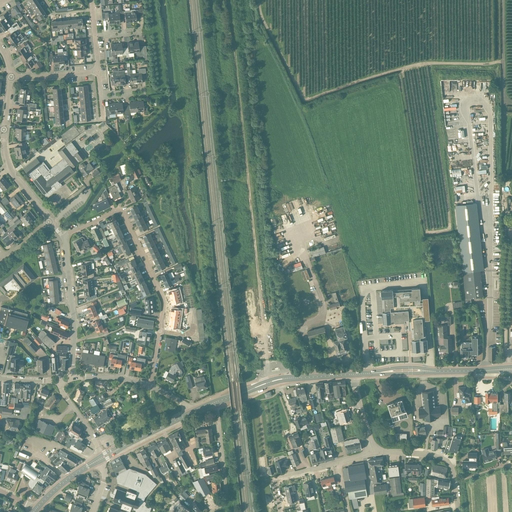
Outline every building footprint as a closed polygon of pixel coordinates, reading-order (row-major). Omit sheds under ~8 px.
[(38,2),(31,6),(28,8),(31,12),(41,6),(38,2)] [(41,6),(31,12),(31,13),(32,15),(35,13),(37,15),(43,11),(41,6)] [(133,10),(130,10),(130,12),(131,22),(137,22),(136,17),(139,17),(143,17),(143,9),(142,9),(142,7),(141,7),(140,8),(140,9),(138,9),(133,10)] [(130,10),(122,11),(122,19),(125,18),(125,23),(131,22),(130,12),(130,10)] [(43,11),(37,15),(38,18),(37,18),(39,21),(47,15),(43,11)] [(116,13),(113,14),(114,24),(120,23),(119,19),(122,19),(122,11),(121,11),(116,11),(116,13)] [(0,17),(1,19),(0,19),(0,26),(8,21),(5,17),(8,15),(6,12),(0,16),(0,17)] [(108,12),(105,12),(105,14),(105,16),(105,19),(105,20),(108,20),(109,24),(114,24),(113,14),(108,14),(108,12)] [(8,21),(0,26),(0,27),(3,31),(7,28),(9,31),(18,25),(16,22),(11,26),(8,21)] [(10,33),(6,36),(9,41),(17,35),(14,31),(20,27),(18,25),(9,31),(10,33)] [(17,35),(9,41),(12,46),(17,43),(18,45),(20,44),(20,45),(25,41),(23,38),(20,33),(17,35)] [(74,44),(76,44),(77,50),(86,49),(86,39),(74,40),(74,44)] [(17,51),(16,52),(17,54),(18,53),(20,56),(30,49),(31,48),(28,44),(26,41),(25,41),(20,45),(22,48),(17,51)] [(127,47),(125,48),(125,55),(129,55),(128,53),(134,53),(133,42),(127,43),(127,47)] [(138,42),(133,42),(134,53),(137,52),(137,54),(142,54),(142,46),(139,46),(138,42)] [(122,43),(116,44),(117,54),(122,54),(122,56),(125,55),(125,48),(122,48),(122,43)] [(111,49),(108,49),(109,57),(112,57),(112,55),(117,54),(116,44),(110,44),(111,49)] [(31,51),(30,49),(20,56),(21,58),(20,59),(23,64),(32,58),(30,55),(29,53),(31,51)] [(86,49),(77,50),(77,56),(75,56),(76,59),(84,58),(84,55),(87,55),(86,49)] [(57,52),(58,55),(58,65),(64,65),(64,60),(67,60),(66,51),(57,52)] [(58,55),(52,56),(52,53),(48,53),(49,62),(53,61),(53,66),(58,65),(58,55)] [(35,67),(41,63),(39,60),(35,62),(32,58),(23,64),(25,66),(26,65),(28,68),(33,64),(35,67)] [(129,66),(127,67),(127,70),(127,72),(128,78),(130,78),(130,79),(131,84),(137,84),(136,73),(132,74),(132,70),(130,70),(129,66)] [(138,73),(136,73),(137,84),(142,83),(141,78),(142,78),(142,77),(144,77),(144,73),(145,73),(145,68),(138,69),(138,73)] [(124,70),(119,70),(119,75),(120,85),(125,85),(125,80),(125,78),(128,78),(127,72),(127,70),(125,71),(124,70)] [(87,85),(78,86),(79,93),(88,92),(87,85)] [(28,89),(20,89),(19,102),(26,103),(28,89)] [(129,105),(126,105),(127,114),(129,114),(130,114),(130,112),(137,112),(136,102),(136,101),(133,101),(133,102),(129,102),(129,105)] [(139,101),(136,101),(136,102),(137,112),(144,111),(144,113),(148,112),(147,103),(143,104),(143,101),(139,102),(139,101)] [(108,107),(105,107),(106,116),(109,116),(109,114),(116,114),(115,104),(115,103),(112,103),(112,104),(108,104),(108,107)] [(118,103),(115,103),(115,104),(116,114),(117,114),(117,116),(123,116),(123,115),(127,114),(126,105),(122,106),(122,103),(118,103)] [(40,108),(38,108),(36,108),(28,107),(27,110),(36,111),(36,112),(36,115),(40,115),(40,108)] [(18,109),(17,120),(26,121),(27,111),(27,110),(18,109)] [(90,113),(81,114),(82,121),(91,120),(90,113)] [(15,132),(15,133),(16,133),(16,139),(25,139),(28,139),(28,134),(25,134),(25,129),(26,129),(26,125),(19,125),(19,128),(15,128),(15,132)] [(27,149),(25,142),(19,143),(19,146),(14,147),(15,151),(17,151),(18,158),(27,156),(25,149),(27,149)] [(24,168),(23,168),(23,169),(44,194),(47,197),(54,191),(54,190),(55,190),(56,189),(56,190),(62,185),(60,182),(74,172),(71,168),(78,162),(79,161),(80,161),(85,156),(80,149),(77,151),(70,143),(66,147),(62,149),(58,152),(63,159),(49,170),(43,162),(41,164),(36,158),(24,168)] [(89,162),(85,165),(83,163),(80,165),(82,168),(80,170),(84,175),(90,171),(90,170),(93,168),(89,162)] [(92,173),(95,177),(101,172),(98,169),(97,169),(92,173)] [(119,175),(112,178),(114,184),(122,180),(119,175)] [(0,186),(3,191),(9,185),(2,177),(0,178),(0,186)] [(109,188),(111,192),(114,200),(121,197),(116,185),(109,188)] [(133,202),(140,199),(134,187),(127,191),(133,202)] [(14,197),(11,199),(10,201),(16,208),(23,203),(16,193),(13,196),(14,197)] [(462,193),(455,194),(457,205),(464,204),(462,193)] [(9,202),(5,197),(0,201),(5,206),(9,202)] [(107,199),(95,205),(98,212),(110,206),(107,199)] [(476,204),(456,206),(459,236),(463,272),(480,270),(483,270),(476,204)] [(137,206),(130,209),(133,215),(140,211),(142,210),(141,208),(139,209),(137,206)] [(6,210),(4,212),(3,214),(9,221),(11,219),(13,218),(6,210)] [(23,215),(20,218),(22,220),(26,225),(36,217),(30,210),(23,215)] [(140,211),(133,215),(136,220),(143,217),(140,211)] [(13,218),(12,219),(16,224),(21,220),(19,219),(19,218),(18,217),(17,216),(17,215),(13,218)] [(143,217),(136,220),(138,226),(145,223),(143,217)] [(110,222),(107,223),(107,224),(108,226),(109,229),(113,228),(119,225),(116,219),(110,222)] [(145,223),(138,226),(141,231),(148,228),(145,223)] [(119,225),(113,228),(115,233),(121,231),(119,225)] [(8,230),(5,232),(7,235),(12,241),(17,237),(13,232),(16,230),(13,227),(12,226),(11,227),(8,230)] [(98,227),(91,230),(96,240),(98,239),(103,237),(99,228),(98,227),(99,227),(98,227)] [(162,235),(159,227),(154,229),(155,232),(157,231),(159,236),(162,235)] [(115,233),(112,235),(113,237),(116,236),(118,239),(124,236),(121,231),(115,233)] [(3,235),(1,237),(2,239),(7,245),(12,241),(7,235),(5,232),(3,234),(3,235)] [(150,234),(144,237),(146,243),(153,239),(155,238),(154,236),(152,237),(150,234)] [(118,239),(115,240),(116,243),(119,241),(120,244),(120,245),(126,242),(124,236),(118,239)] [(78,251),(80,250),(84,248),(85,251),(91,248),(88,240),(83,242),(82,239),(74,243),(78,251)] [(153,239),(146,243),(149,248),(156,245),(153,239)] [(120,244),(117,246),(118,248),(120,251),(123,250),(129,247),(126,242),(120,245),(120,244)] [(42,245),(44,252),(53,250),(51,243),(42,245)] [(156,245),(149,248),(151,254),(158,250),(156,245)] [(123,250),(120,251),(121,254),(124,252),(125,256),(131,253),(129,247),(123,250)] [(312,257),(310,258),(311,262),(316,260),(314,257),(326,253),(324,247),(310,251),(312,257)] [(53,250),(44,252),(46,259),(54,257),(53,250)] [(158,250),(151,254),(154,259),(161,256),(158,250)] [(161,256),(154,259),(156,265),(163,261),(165,261),(163,255),(161,256)] [(54,257),(46,259),(47,267),(56,265),(54,257)] [(128,262),(131,267),(137,265),(134,259),(128,262)] [(81,264),(82,270),(92,268),(94,268),(93,263),(92,260),(86,261),(86,264),(81,264)] [(119,266),(127,263),(125,260),(114,265),(116,269),(118,268),(118,267),(119,266)] [(163,261),(156,265),(159,270),(166,267),(163,261)] [(301,262),(291,265),(294,272),(303,268),(301,262)] [(0,282),(0,287),(5,294),(6,296),(7,296),(10,299),(16,293),(17,291),(18,293),(19,291),(19,290),(24,286),(24,287),(35,278),(23,264),(13,273),(13,274),(7,279),(6,278),(0,282)] [(56,265),(47,267),(49,274),(58,272),(56,265)] [(131,267),(125,270),(126,272),(129,271),(132,269),(133,273),(140,270),(137,265),(131,267)] [(92,268),(82,270),(82,275),(88,274),(88,277),(94,276),(94,273),(92,273),(92,268)] [(304,280),(310,278),(307,269),(301,271),(304,280)] [(133,273),(136,278),(136,279),(142,276),(140,270),(133,273)] [(480,271),(463,273),(465,298),(483,297),(480,271)] [(161,275),(164,281),(174,277),(175,276),(172,272),(169,274),(167,272),(161,275)] [(441,275),(442,283),(452,282),(451,274),(441,275)] [(83,280),(84,285),(93,284),(93,279),(95,279),(94,276),(88,277),(88,280),(83,280)] [(136,278),(133,279),(130,281),(131,283),(137,281),(139,284),(145,281),(142,276),(136,279),(136,278)] [(172,281),(175,279),(174,277),(164,281),(167,287),(173,284),(172,281)] [(48,281),(49,288),(58,287),(57,280),(48,281)] [(139,284),(141,289),(141,290),(147,287),(145,281),(139,284)] [(58,287),(49,288),(50,296),(58,295),(58,287)] [(136,294),(139,293),(139,294),(140,294),(141,296),(140,297),(141,299),(151,294),(147,287),(141,290),(141,289),(135,292),(136,294)] [(393,290),(381,290),(381,299),(382,299),(382,312),(383,324),(391,323),(395,323),(405,322),(411,321),(412,340),(412,351),(428,350),(427,339),(426,339),(424,321),(430,320),(428,298),(421,298),(420,288),(412,288),(393,290)] [(94,289),(84,290),(85,296),(90,295),(91,298),(88,298),(88,301),(95,298),(95,297),(97,297),(96,294),(95,294),(94,289)] [(178,289),(169,291),(170,298),(180,295),(178,289)] [(328,305),(330,310),(340,307),(340,306),(343,306),(342,303),(341,301),(339,302),(336,292),(332,293),(335,303),(328,305)] [(58,295),(50,296),(50,303),(59,303),(58,295)] [(170,298),(172,304),(181,302),(180,295),(170,298)] [(152,299),(145,300),(146,313),(154,313),(152,299)] [(88,307),(89,312),(96,310),(94,306),(97,305),(96,301),(91,303),(92,306),(88,307)] [(1,308),(0,311),(0,324),(5,325),(26,331),(29,320),(27,319),(28,315),(1,308)] [(171,308),(170,314),(180,316),(181,309),(171,308)] [(93,322),(95,327),(102,324),(100,320),(103,319),(102,316),(97,317),(98,320),(93,322)] [(55,320),(57,321),(60,322),(59,325),(66,328),(69,322),(58,318),(56,318),(55,320)] [(154,320),(142,318),(138,318),(136,326),(153,329),(154,320)] [(168,327),(178,329),(179,322),(169,320),(168,327)] [(102,324),(95,327),(97,332),(102,330),(104,335),(109,333),(106,327),(103,328),(102,324)] [(66,339),(68,333),(64,331),(64,330),(52,326),(50,332),(58,335),(58,336),(66,339)] [(307,331),(309,339),(326,334),(324,326),(307,331)] [(440,337),(441,345),(440,346),(440,351),(444,351),(452,351),(452,338),(451,338),(451,336),(447,336),(446,326),(439,326),(440,337)] [(333,341),(337,353),(336,353),(337,356),(343,355),(342,352),(349,350),(347,343),(348,343),(348,342),(348,341),(347,340),(346,341),(345,338),(347,337),(346,332),(345,332),(344,327),(336,329),(338,340),(333,341)] [(42,331),(37,336),(50,348),(56,340),(53,337),(52,338),(46,333),(43,330),(42,331)] [(139,336),(138,342),(142,342),(142,343),(149,344),(150,338),(151,338),(151,333),(144,332),(140,331),(139,336)] [(472,342),(470,342),(470,354),(472,354),(472,355),(479,355),(479,336),(472,336),(472,342)] [(22,340),(27,346),(34,353),(38,349),(31,342),(27,337),(22,340)] [(36,337),(33,340),(38,345),(42,342),(37,337),(36,337)] [(174,352),(177,339),(166,338),(165,340),(167,341),(166,350),(174,352)] [(183,338),(181,341),(189,346),(192,342),(183,338)] [(121,341),(119,349),(122,349),(124,342),(130,343),(130,340),(126,339),(121,341)] [(460,342),(460,357),(464,357),(464,358),(466,358),(466,357),(470,357),(470,354),(470,342),(467,342),(464,342),(460,342)] [(59,353),(59,357),(60,357),(60,358),(62,359),(61,369),(67,369),(68,359),(64,359),(64,357),(66,357),(66,354),(59,353)] [(110,354),(109,359),(112,360),(111,365),(116,366),(118,356),(118,355),(114,354),(113,355),(110,354)] [(118,356),(116,366),(121,366),(122,363),(125,364),(126,355),(118,354),(118,355),(118,356)] [(10,370),(18,370),(18,366),(22,366),(23,360),(18,360),(18,358),(14,358),(14,355),(11,355),(10,370)] [(136,362),(135,369),(140,370),(141,366),(144,367),(146,359),(137,357),(136,362)] [(129,358),(128,362),(131,363),(130,368),(135,369),(136,362),(132,361),(133,358),(129,358)] [(38,371),(46,371),(46,359),(42,359),(37,359),(38,371)] [(172,366),(165,378),(173,382),(177,374),(174,373),(177,368),(175,364),(172,366)] [(204,376),(194,379),(195,382),(198,390),(207,388),(204,376)] [(335,400),(335,401),(334,402),(334,405),(340,404),(339,397),(345,396),(344,389),(345,389),(345,385),(346,385),(345,380),(333,382),(335,397),(335,400)] [(326,392),(328,392),(329,400),(329,401),(332,401),(335,400),(335,397),(334,398),(334,394),(333,391),(332,382),(325,383),(326,392)] [(323,383),(316,383),(317,394),(318,398),(325,397),(323,383)] [(459,387),(460,392),(457,392),(458,397),(460,396),(460,397),(467,396),(467,399),(465,400),(466,406),(472,405),(469,385),(465,385),(465,387),(463,387),(463,386),(459,387)] [(296,389),(294,390),(295,396),(298,395),(298,396),(299,396),(300,400),(302,399),(303,402),(304,401),(304,400),(303,395),(302,395),(301,395),(300,391),(301,391),(300,387),(296,388),(296,389)] [(39,393),(42,394),(41,397),(45,399),(46,396),(48,391),(41,388),(39,393)] [(80,402),(85,392),(79,389),(74,399),(80,402)] [(433,391),(422,392),(423,408),(418,408),(419,418),(424,417),(425,421),(435,420),(435,416),(440,416),(440,406),(434,407),(433,391)] [(490,392),(485,392),(485,397),(485,399),(485,402),(489,402),(492,402),(492,408),(489,408),(488,414),(497,414),(497,392),(490,392)] [(504,402),(504,404),(500,404),(500,414),(508,414),(508,402),(511,402),(511,393),(510,392),(508,392),(507,393),(504,392),(504,398),(504,402)] [(106,399),(103,393),(97,397),(100,403),(106,399)] [(47,409),(48,408),(49,409),(50,409),(52,409),(60,399),(53,394),(45,404),(46,404),(44,406),(47,409)] [(95,396),(91,399),(95,405),(99,402),(95,396)] [(106,407),(108,406),(113,404),(111,398),(103,402),(106,407)] [(291,408),(298,406),(295,399),(294,400),(293,399),(292,399),(288,400),(291,408)] [(388,403),(388,405),(393,420),(408,415),(406,410),(405,410),(401,399),(388,403)] [(98,405),(90,409),(93,415),(101,410),(98,405)] [(12,409),(2,407),(1,414),(11,415),(12,409)] [(94,418),(97,422),(111,412),(109,408),(94,418)] [(341,410),(336,412),(337,412),(340,425),(347,423),(347,421),(349,421),(349,420),(350,420),(349,416),(348,417),(346,410),(341,411),(341,410)] [(111,412),(97,422),(99,426),(108,420),(109,421),(110,421),(111,422),(116,419),(114,416),(111,412)] [(301,430),(307,427),(306,424),(309,423),(306,416),(300,418),(295,420),(298,428),(300,427),(301,430)] [(18,431),(19,420),(6,419),(5,430),(18,431)] [(55,426),(43,421),(39,419),(35,429),(51,436),(55,426)] [(78,426),(73,423),(68,431),(67,431),(65,433),(63,431),(62,433),(59,431),(55,439),(57,441),(58,440),(63,443),(68,435),(71,436),(71,437),(72,435),(78,426)] [(330,428),(333,443),(344,440),(341,425),(330,428)] [(78,426),(72,435),(75,436),(73,438),(80,442),(81,442),(85,435),(82,434),(81,434),(80,433),(82,429),(78,426)] [(420,434),(426,434),(425,427),(419,428),(419,426),(415,427),(416,435),(420,434)] [(206,434),(206,436),(212,435),(211,428),(205,428),(206,429),(196,430),(197,436),(206,434)] [(178,431),(173,433),(181,449),(185,447),(186,447),(181,436),(178,431)] [(293,448),(299,446),(302,444),(301,442),(298,432),(289,436),(293,448)] [(173,433),(169,436),(171,441),(171,440),(177,451),(179,456),(183,454),(182,451),(180,453),(179,452),(178,450),(181,449),(173,433)] [(212,435),(206,436),(207,440),(201,440),(202,443),(213,442),(212,435)] [(448,440),(445,449),(449,449),(448,452),(454,452),(454,453),(455,453),(455,451),(456,452),(457,452),(459,445),(457,445),(457,443),(460,443),(462,436),(456,436),(456,435),(455,438),(452,437),(451,440),(448,440)] [(71,436),(66,444),(65,445),(70,448),(72,444),(73,445),(83,450),(86,446),(84,444),(81,442),(80,442),(73,438),(71,437),(71,436)] [(330,436),(324,437),(326,447),(333,446),(330,436)] [(359,437),(344,441),(345,447),(347,447),(348,452),(362,449),(360,442),(359,437)] [(442,442),(443,438),(437,437),(437,439),(432,439),(431,448),(437,448),(438,441),(442,442)] [(157,443),(162,452),(163,453),(171,449),(165,439),(157,443)] [(511,445),(507,446),(507,442),(506,442),(502,442),(502,446),(503,446),(504,454),(511,453),(511,445)] [(156,444),(148,448),(154,458),(157,457),(161,454),(156,444)] [(203,449),(204,452),(201,452),(202,456),(205,456),(205,457),(208,456),(208,455),(214,453),(213,450),(214,450),(214,448),(212,448),(212,447),(203,449)] [(488,460),(497,458),(495,450),(489,452),(487,448),(481,450),(484,462),(488,461),(488,460)] [(55,452),(54,454),(56,456),(58,456),(63,461),(70,467),(72,463),(74,465),(77,460),(67,454),(60,449),(59,451),(57,450),(56,452),(55,452)] [(140,452),(137,453),(141,461),(142,461),(145,467),(147,466),(148,466),(150,464),(147,458),(149,458),(148,457),(148,456),(147,454),(145,449),(144,450),(143,449),(140,451),(140,452)] [(325,449),(320,450),(321,452),(321,453),(323,462),(334,459),(332,453),(331,450),(326,451),(325,449)] [(313,454),(311,454),(313,464),(323,462),(321,453),(321,452),(318,452),(313,454)] [(469,457),(469,461),(462,461),(462,467),(469,467),(469,468),(470,469),(474,469),(475,468),(475,467),(476,467),(476,461),(476,457),(476,453),(468,452),(468,457),(469,457)] [(183,454),(179,456),(180,457),(179,457),(181,461),(186,470),(190,468),(189,466),(191,465),(188,461),(186,458),(184,453),(183,454)] [(289,455),(293,467),(300,464),(295,453),(289,455)] [(54,454),(51,457),(54,460),(53,462),(56,465),(58,466),(57,467),(60,471),(61,470),(65,473),(70,467),(63,461),(58,456),(56,456),(54,454)] [(120,457),(110,462),(113,467),(116,472),(118,483),(132,488),(137,490),(136,494),(135,496),(139,497),(140,495),(145,499),(146,496),(157,484),(145,474),(130,468),(127,470),(123,462),(120,457)] [(179,457),(173,460),(179,474),(186,470),(181,461),(179,457)] [(201,467),(204,466),(215,463),(213,458),(206,461),(206,462),(198,464),(199,467),(201,467)] [(369,466),(372,481),(382,479),(381,469),(382,469),(381,464),(383,464),(382,458),(368,460),(369,466)] [(283,460),(275,462),(278,472),(285,470),(284,466),(286,466),(286,467),(289,466),(288,460),(283,461),(283,460)] [(23,463),(21,470),(22,471),(22,472),(24,473),(25,474),(24,475),(30,479),(31,478),(32,478),(30,481),(31,487),(32,488),(32,489),(39,494),(43,488),(44,486),(42,485),(41,484),(44,480),(39,477),(36,475),(38,473),(33,469),(26,464),(23,463)] [(364,463),(354,465),(348,466),(350,480),(345,481),(346,491),(348,491),(349,499),(367,496),(364,478),(366,477),(364,463)] [(390,480),(391,480),(393,493),(401,492),(399,474),(398,463),(388,465),(390,480)] [(167,464),(159,468),(162,473),(169,469),(167,464)] [(203,475),(209,474),(208,472),(218,470),(217,464),(207,467),(204,468),(204,466),(201,467),(203,475)] [(402,469),(402,475),(405,476),(406,473),(409,473),(409,469),(413,470),(413,464),(405,464),(405,469),(402,469)] [(413,464),(413,470),(417,470),(417,474),(420,474),(421,470),(421,465),(413,464)] [(9,465),(7,469),(8,469),(6,472),(8,473),(6,479),(15,483),(18,475),(15,473),(16,470),(12,469),(13,466),(9,465),(8,465),(9,465)] [(445,478),(447,468),(443,467),(433,465),(431,475),(445,478)] [(40,470),(38,472),(41,475),(39,477),(44,480),(48,483),(51,480),(52,481),(53,480),(54,480),(55,479),(54,478),(56,475),(54,473),(55,472),(53,471),(50,469),(46,466),(43,471),(40,469),(40,470)] [(153,469),(150,470),(154,477),(156,476),(159,475),(156,467),(153,469)] [(205,476),(205,477),(206,481),(218,477),(216,472),(205,476)] [(334,476),(327,478),(329,484),(329,487),(330,490),(333,490),(333,488),(331,484),(335,482),(334,476)] [(203,478),(193,482),(196,488),(200,497),(210,492),(209,488),(203,478)] [(327,478),(320,480),(322,486),(329,484),(327,478)] [(427,478),(426,488),(426,495),(434,495),(438,495),(438,492),(434,492),(435,486),(437,487),(449,488),(450,480),(438,479),(435,478),(427,478)] [(79,486),(77,490),(87,494),(89,490),(88,489),(89,485),(84,483),(82,480),(77,484),(79,486)] [(212,483),(212,488),(213,494),(221,493),(220,482),(212,483)] [(312,482),(308,483),(304,483),(306,496),(314,494),(312,482)] [(374,485),(374,488),(375,494),(387,492),(387,491),(386,485),(386,484),(374,485)] [(285,488),(287,499),(293,498),(293,501),(297,500),(295,490),(294,485),(285,488)] [(111,495),(111,497),(114,498),(113,500),(114,501),(113,502),(122,505),(121,507),(130,511),(131,509),(136,511),(135,511),(145,511),(146,511),(147,511),(149,511),(152,506),(148,505),(149,504),(147,504),(147,503),(145,503),(146,502),(144,501),(145,499),(140,495),(139,497),(135,496),(136,494),(127,490),(127,492),(115,488),(112,495),(111,495)] [(87,494),(77,490),(75,496),(76,496),(75,499),(83,502),(84,498),(86,498),(87,494)] [(439,496),(432,497),(432,502),(433,506),(435,505),(435,507),(440,506),(440,505),(439,498),(439,496)] [(424,497),(412,498),(413,507),(414,508),(426,506),(424,497)] [(191,502),(195,506),(194,506),(198,511),(199,511),(204,508),(199,502),(200,501),(197,498),(191,502)] [(72,503),(70,509),(78,511),(80,511),(81,509),(80,508),(82,504),(74,501),(73,504),(72,503)] [(176,507),(173,510),(171,511),(185,511),(187,509),(182,505),(180,503),(176,507)]
